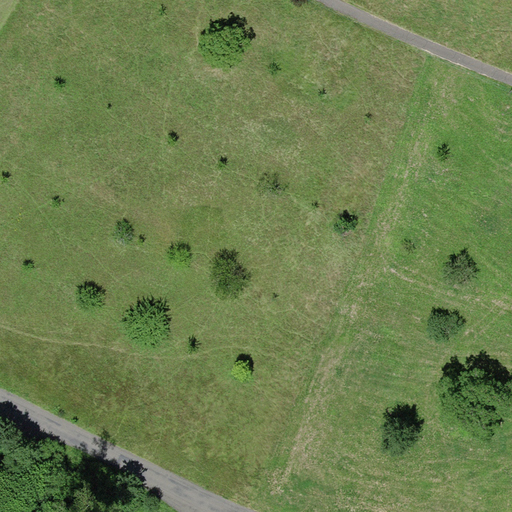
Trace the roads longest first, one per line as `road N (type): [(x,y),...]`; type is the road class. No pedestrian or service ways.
road 1 (unclassified): [(241,511),(160,464),(0,398)]
road 2 (track): [(511,74),(336,0)]
